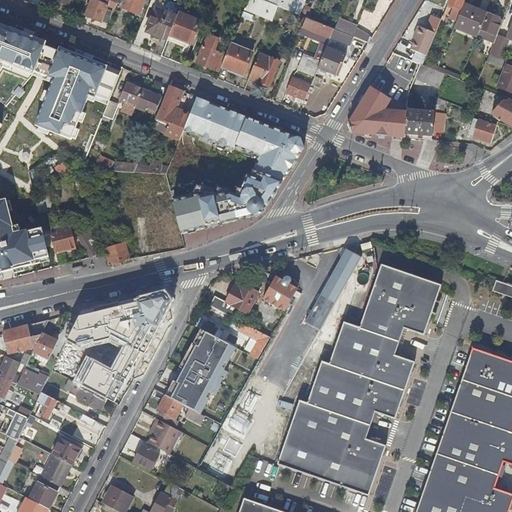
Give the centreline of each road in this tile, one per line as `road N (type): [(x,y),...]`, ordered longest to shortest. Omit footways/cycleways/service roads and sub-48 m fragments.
road 1 (residential): [(0,3),(325,135)]
road 2 (residential): [(75,511),(206,260)]
road 3 (secondary): [(221,256),(388,221),(421,222)]
road 4 (secondary): [(441,186),(267,232)]
road 5 (residential): [(325,135),(411,0)]
road 6 (secondary): [(0,320),(130,279)]
road 7 (secondary): [(130,279),(0,300)]
road 8 (residential): [(441,186),(325,135)]
